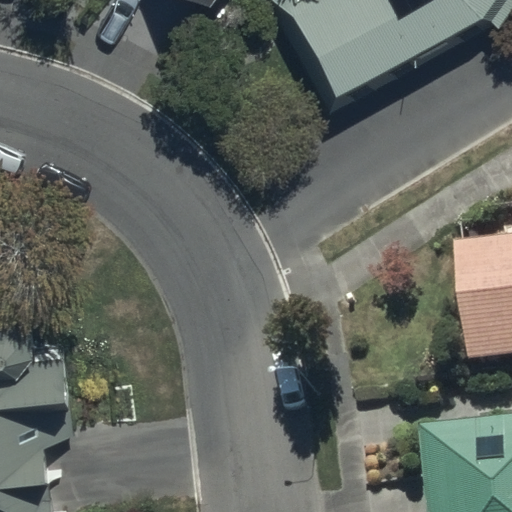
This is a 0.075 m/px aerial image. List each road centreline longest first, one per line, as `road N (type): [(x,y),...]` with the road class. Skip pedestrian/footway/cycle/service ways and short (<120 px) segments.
road 1 (residential): [(262,511),(248,364),(230,292),(205,244),(172,197),(111,140),(0,105)]
road 2 (unknown): [(281,188),(511,80)]
